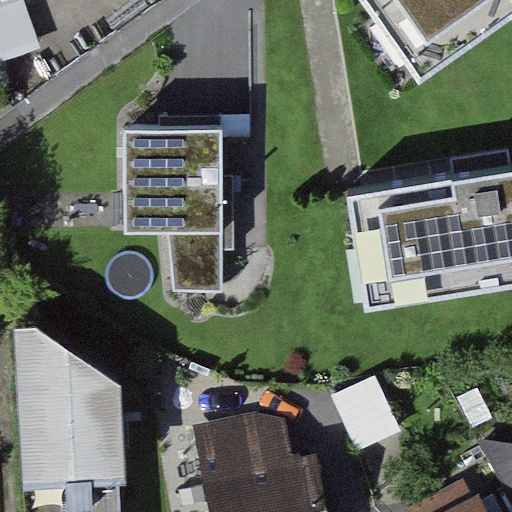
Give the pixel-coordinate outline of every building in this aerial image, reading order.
[(511,0),(370,0),(426,77),(511,15),(511,0)] [(127,135),(128,235),(181,235),(181,286),(232,286),(232,135),(127,135)] [(511,285),(511,171),(353,196),(371,307),(511,285)] [(33,482),(34,511),(133,511),(132,476),(150,475),(144,379),(56,320),(34,321),(44,482),(33,482)] [(337,396),(362,450),(406,430),(381,376),(337,396)] [(196,429),(213,511),(328,511),(316,455),(290,460),(279,411),(196,429)] [(511,431),(486,445),(511,493),(511,431)] [(508,511),(494,483),(436,511),(508,511)]
